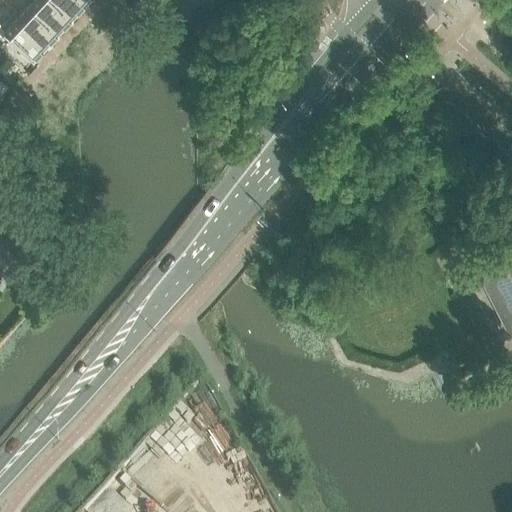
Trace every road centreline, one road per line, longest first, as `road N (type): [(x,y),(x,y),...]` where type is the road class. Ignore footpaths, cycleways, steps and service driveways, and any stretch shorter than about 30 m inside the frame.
road 1 (primary): [(0,480),(312,110)]
road 2 (primary): [(312,110),(375,60),(419,11)]
road 3 (primary): [(375,0),(345,34),(312,110)]
